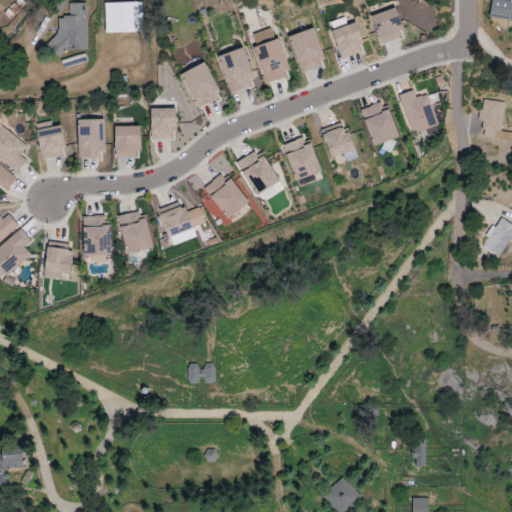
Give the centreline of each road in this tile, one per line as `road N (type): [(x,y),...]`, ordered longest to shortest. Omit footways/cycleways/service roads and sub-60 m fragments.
road 1 (residential): [(466,44),(225,134),(148,184),(69,189),(39,207)]
road 2 (residential): [(466,44),(465,278)]
